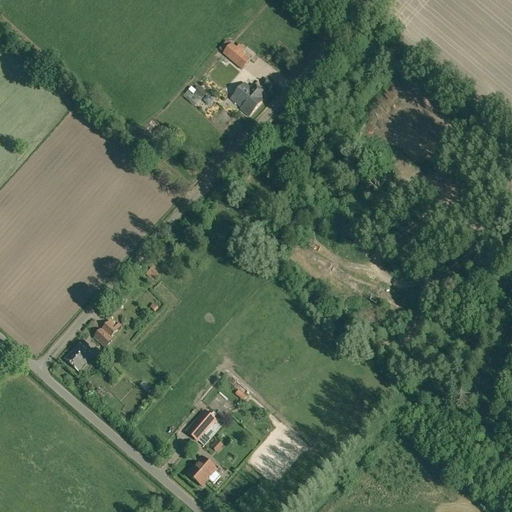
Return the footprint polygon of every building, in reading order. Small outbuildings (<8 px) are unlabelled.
[(251,60),(243,53),(246,50),(240,44),(237,47),(232,43),(223,54),(242,70),(251,60)] [(270,91),(275,85),(268,80),(263,86),(270,91)] [(231,99),(241,108),(240,109),(249,117),(264,100),(262,97),(265,94),(255,85),(251,89),(245,83),(231,99)] [(198,86),(195,90),(204,97),(207,95),(198,86)] [(117,325),(111,319),(103,328),(112,337),(121,327),(118,324),(117,325)] [(112,337),(103,328),(94,337),(105,348),(113,339),(112,337)] [(78,371),(92,356),(79,343),(65,359),(78,371)] [(206,411),(186,433),(199,442),(218,422),(206,411)] [(216,472),(217,470),(202,457),(187,474),(202,487),(209,480),(214,484),(220,476),(216,472)]
